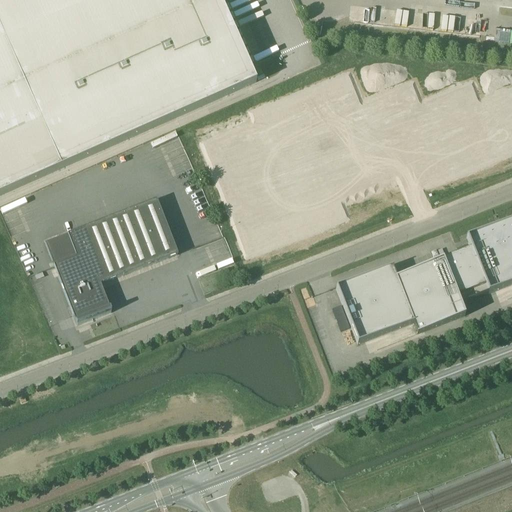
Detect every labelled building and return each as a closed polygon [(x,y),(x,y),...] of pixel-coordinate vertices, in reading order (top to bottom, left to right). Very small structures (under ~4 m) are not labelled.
[(0,0),(0,196),(256,83),(249,67),(246,61),(245,58),(242,52),(241,49),(238,43),(237,41),(234,34),(233,32),(230,25),(229,23),(227,17),(225,14),(223,8),(222,5),(219,0),(0,0)] [(510,44),(511,31),(499,30),(498,43),(510,44)] [(204,129),(198,143),(245,261),(350,220),(342,200),(343,200),(349,203),(352,196),(359,199),(362,193),(368,195),(371,189),(378,192),(381,185),(402,177),(410,197),(511,156),(511,87),(481,100),(473,80),(422,101),(414,81),(363,101),(351,71),(204,129)] [(178,256),(156,201),(45,244),(77,327),(111,314),(100,286),(178,256)] [(393,268),(335,290),(357,346),(413,324),(417,335),(417,336),(465,317),(460,306),(511,286),(511,221),(466,239),(470,250),(396,279),(392,269),(393,268)]
